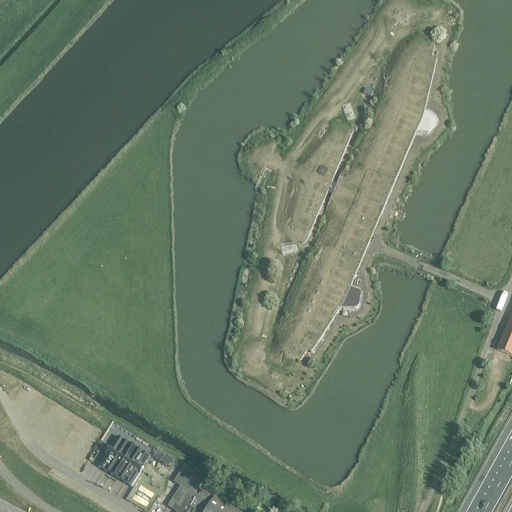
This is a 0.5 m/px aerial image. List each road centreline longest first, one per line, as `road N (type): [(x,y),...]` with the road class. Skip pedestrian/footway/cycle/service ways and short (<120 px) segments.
road 1 (unclassified): [(442,467),(511,289)]
road 2 (unclassified): [(133,511),(46,460),(0,394)]
